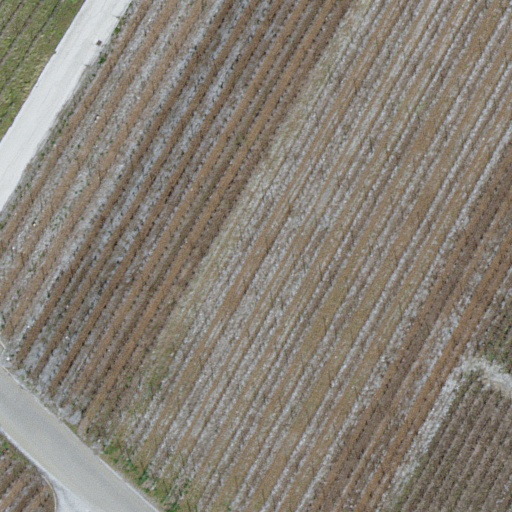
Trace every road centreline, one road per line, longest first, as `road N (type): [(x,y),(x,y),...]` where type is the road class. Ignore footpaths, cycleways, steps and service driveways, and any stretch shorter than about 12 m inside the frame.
road 1 (track): [(0,176),(106,0)]
road 2 (residential): [(0,400),(114,511)]
